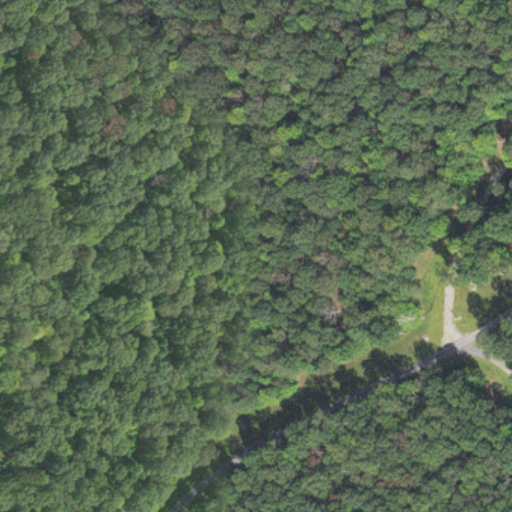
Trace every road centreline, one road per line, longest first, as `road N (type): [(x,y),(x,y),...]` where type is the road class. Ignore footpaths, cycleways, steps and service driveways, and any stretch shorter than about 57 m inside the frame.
road 1 (residential): [(175,511),(325,402),(429,358),(511,298)]
road 2 (track): [(511,144),(454,249),(454,344)]
